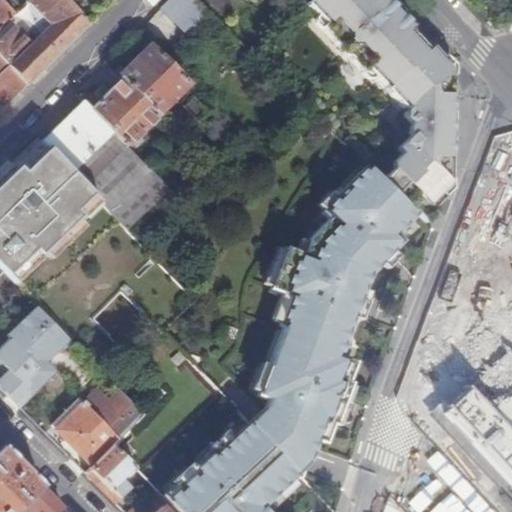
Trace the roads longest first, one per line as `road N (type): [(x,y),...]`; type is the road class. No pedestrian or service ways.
road 1 (residential): [(363,511),(510,94)]
road 2 (residential): [(0,138),(140,0)]
road 3 (unknown): [(501,511),(401,395)]
road 4 (unclassified): [(510,94),(421,0)]
road 5 (residential): [(86,511),(0,423)]
